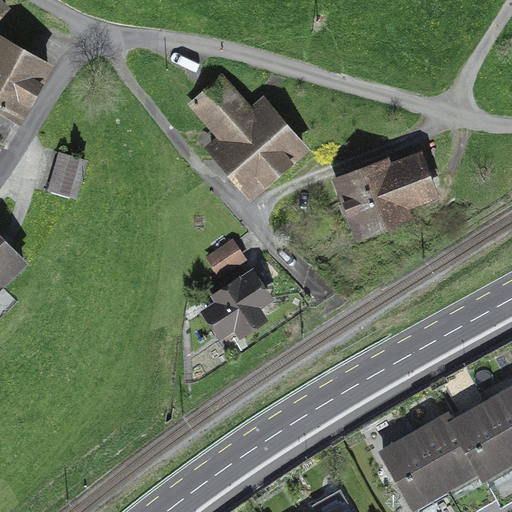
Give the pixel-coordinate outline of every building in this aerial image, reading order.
[(0,0),(0,17),(11,6),(3,0),(0,0)] [(0,28),(0,105),(24,118),(55,57),(0,28)] [(223,145),(254,181),(306,135),(275,100),(261,113),(231,79),(207,101),(236,134),(223,145)] [(61,148),(51,183),(87,193),(97,158),(61,148)] [(387,164),(338,181),(357,232),(402,216),(398,205),(432,193),(420,159),(389,170),(387,164)] [(206,254),(218,276),(247,260),(235,238),(206,254)] [(0,281),(20,262),(0,242),(0,281)] [(219,301),(206,310),(221,333),(235,324),(239,330),(262,315),(258,309),(272,300),(253,271),(216,295),(219,301)] [(511,452),(511,387),(484,402),(511,452)] [(483,479),(511,462),(511,452),(484,402),(451,421),(481,475),(483,479)] [(449,492),(481,475),(451,421),(449,417),(417,434),(449,492)] [(419,509),(449,492),(417,434),(387,451),(419,509)] [(357,511),(352,502),(334,511),(357,511)]
